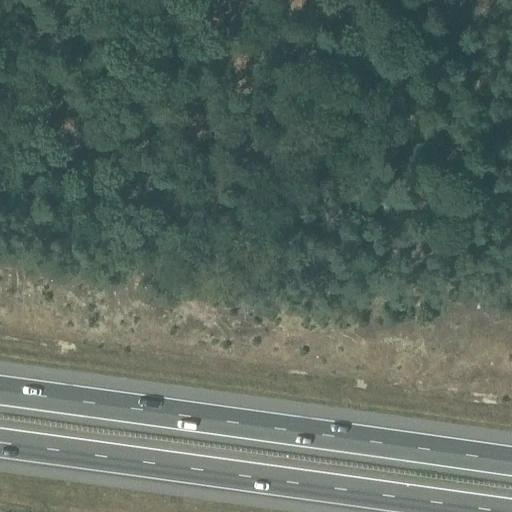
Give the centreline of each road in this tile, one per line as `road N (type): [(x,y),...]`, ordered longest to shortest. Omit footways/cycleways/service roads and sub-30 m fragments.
road 1 (motorway): [(511,462),(0,387)]
road 2 (motorway): [(0,442),(482,511)]
